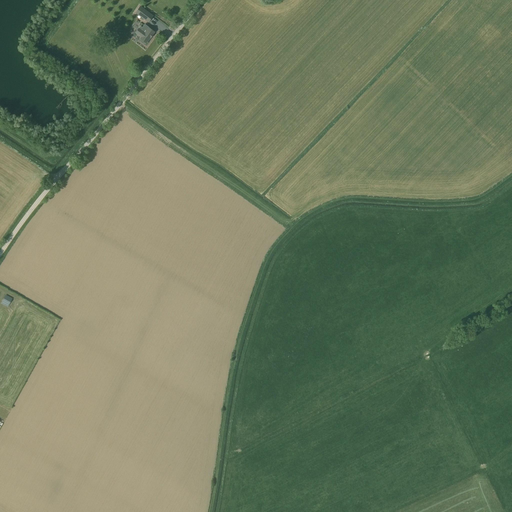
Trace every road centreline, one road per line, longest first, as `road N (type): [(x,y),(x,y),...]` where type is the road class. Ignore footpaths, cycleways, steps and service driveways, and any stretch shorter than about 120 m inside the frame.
road 1 (unclassified): [(0,254),(201,0)]
road 2 (track): [(300,218),(265,264),(244,318),(210,511)]
